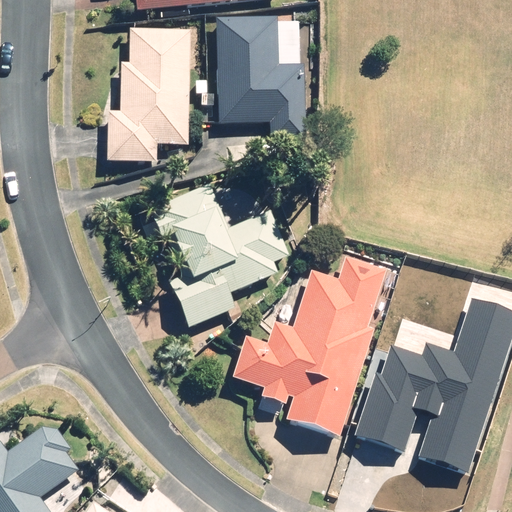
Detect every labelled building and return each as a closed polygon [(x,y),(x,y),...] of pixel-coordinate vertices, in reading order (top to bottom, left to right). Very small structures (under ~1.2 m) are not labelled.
[(135,0),(136,10),(279,0),(135,0)] [(282,19),(220,19),(220,125),(273,125),(273,144),(307,144),(307,66),(302,66),(302,24),(282,24),(282,19)] [(193,33),(133,30),(131,64),(125,63),(122,114),(110,114),(107,162),(158,164),(159,146),(188,148),(193,33)] [(239,308),(233,295),(281,276),(276,262),(291,256),(274,214),(233,230),(215,185),(140,214),(151,243),(174,234),(194,284),(177,290),(191,327),(239,308)] [(251,339),(238,381),(268,389),(265,399),(293,407),(289,421),(346,437),(377,332),(371,330),(388,273),(345,261),(339,279),(314,272),(296,330),(276,324),(270,345),(251,339)] [(511,338),(465,324),(457,349),(430,341),(425,356),(392,346),(363,443),(408,457),(423,407),(436,411),(421,461),(472,476),(511,346),(511,338)] [(4,442),(0,444),(0,511),(51,511),(42,500),(81,471),(68,453),(74,449),(54,422),(11,453),(4,442)]
